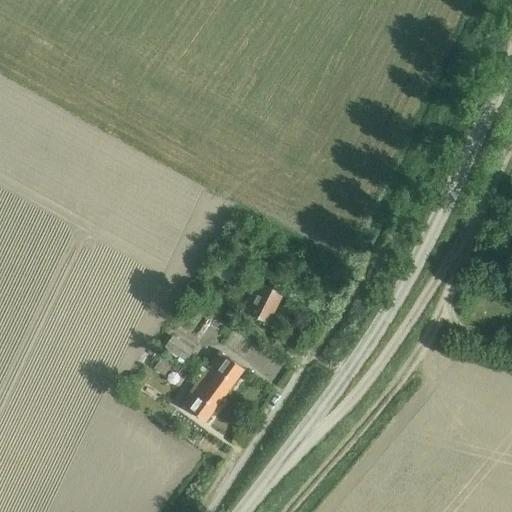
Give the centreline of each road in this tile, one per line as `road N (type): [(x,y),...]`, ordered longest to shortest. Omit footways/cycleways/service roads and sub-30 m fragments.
road 1 (unclassified): [(299,431),(341,376),(461,169),(511,59)]
road 2 (unclassified): [(299,431),(323,427),(385,357),(455,251),(511,143)]
road 3 (residential): [(206,511),(309,355)]
